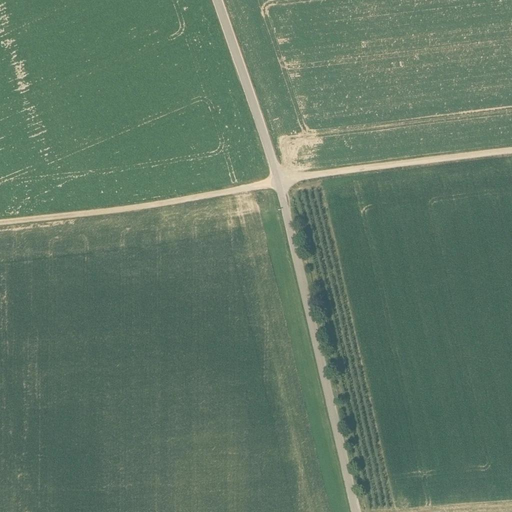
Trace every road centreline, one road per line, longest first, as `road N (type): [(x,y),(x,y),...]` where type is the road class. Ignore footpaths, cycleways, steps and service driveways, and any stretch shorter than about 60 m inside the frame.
road 1 (unclassified): [(355,511),(278,182),(216,0)]
road 2 (track): [(278,182),(0,223)]
road 3 (track): [(278,182),(511,151)]
